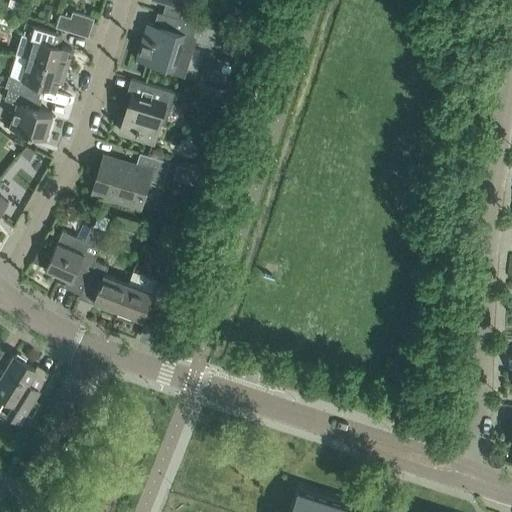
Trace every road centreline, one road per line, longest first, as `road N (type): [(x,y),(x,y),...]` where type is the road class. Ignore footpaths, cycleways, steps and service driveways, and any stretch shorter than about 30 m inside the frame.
road 1 (residential): [(0,290),(85,125),(124,0)]
road 2 (residential): [(472,469),(194,379)]
road 3 (residential): [(489,235),(472,469)]
road 4 (residential): [(20,511),(95,349)]
road 5 (residential): [(511,78),(489,235)]
